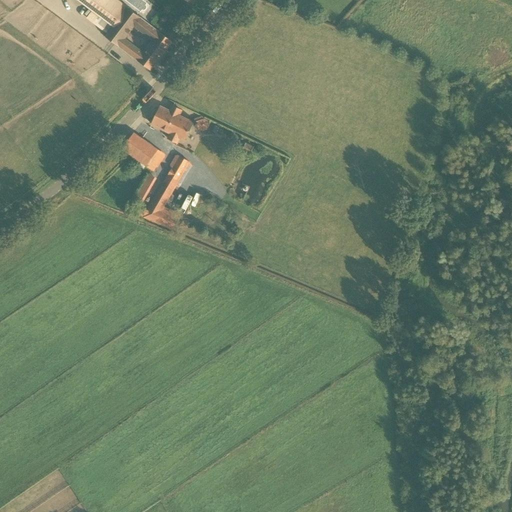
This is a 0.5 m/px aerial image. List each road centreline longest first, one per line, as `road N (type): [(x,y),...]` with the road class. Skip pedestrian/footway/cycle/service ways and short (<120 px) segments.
road 1 (tertiary): [(0,225),(87,157),(237,0)]
road 2 (unknown): [(157,84),(53,0)]
